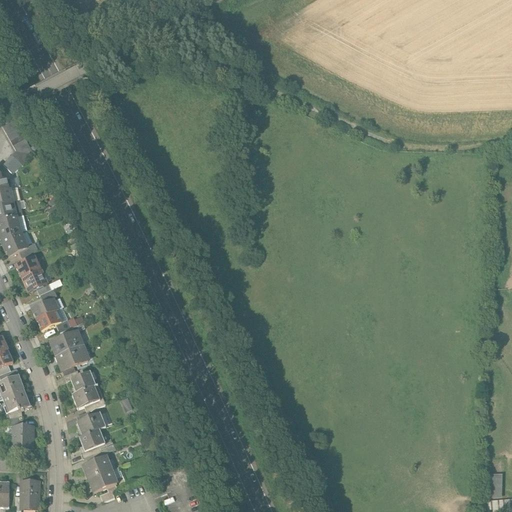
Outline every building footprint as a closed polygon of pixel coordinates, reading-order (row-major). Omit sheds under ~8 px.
[(27,121),(40,108),(40,107),(25,120),(126,311),(196,462),(216,511),(217,511),(198,461),(127,310),(27,121)] [(34,156),(14,121),(2,128),(16,153),(7,163),(18,173),(34,156)] [(0,196),(10,194),(8,184),(4,185),(2,179),(0,177),(0,196)] [(12,193),(10,194),(0,196),(0,210),(15,207),(12,193)] [(0,225),(19,221),(15,207),(0,210),(0,225)] [(23,236),(19,221),(0,225),(0,241),(1,244),(23,236)] [(30,253),(23,236),(1,244),(9,262),(30,253)] [(37,260),(16,270),(22,284),(43,275),(37,260)] [(49,289),(43,275),(22,284),(29,298),(49,289)] [(45,307),(55,302),(58,300),(54,292),(41,299),(45,307)] [(45,307),(31,312),(36,324),(57,314),(60,313),(55,302),(45,307)] [(62,325),(57,314),(36,324),(42,336),(56,329),(63,326),(62,325)] [(68,323),(62,325),(63,326),(56,329),(59,335),(48,340),(51,346),(65,340),(63,335),(72,331),(68,323)] [(51,346),(50,347),(56,362),(85,350),(79,335),(65,340),(51,346)] [(0,342),(0,358),(10,354),(4,341),(0,342)] [(92,365),(85,350),(56,362),(63,378),(92,365)] [(15,367),(10,354),(0,358),(0,373),(9,370),(15,367)] [(11,374),(9,370),(0,373),(0,379),(3,387),(19,380),(16,372),(11,374)] [(72,384),(84,379),(82,373),(65,380),(67,386),(72,384)] [(72,384),(77,399),(95,391),(97,391),(91,376),(84,379),(72,384)] [(3,387),(0,387),(0,395),(3,403),(25,394),(19,380),(3,387)] [(73,400),(79,415),(85,412),(101,406),(100,404),(95,391),(77,399),(73,400)] [(32,412),(25,394),(3,403),(9,418),(21,416),(32,412)] [(104,402),(100,404),(101,406),(85,412),(87,415),(77,420),(80,426),(98,419),(96,413),(106,408),(104,402)] [(23,420),(21,416),(9,418),(11,422),(11,429),(12,429),(23,429),(23,420)] [(78,427),(84,442),(100,435),(107,432),(101,418),(98,419),(80,426),(78,427)] [(35,453),(35,429),(23,429),(12,429),(12,453),(35,453)] [(80,443),(86,457),(106,449),(100,435),(84,442),(80,443)] [(83,471),(88,484),(114,474),(108,460),(83,471)] [(88,484),(94,499),(99,497),(117,490),(120,489),(114,474),(88,484)] [(501,476),(485,476),(485,500),(487,500),(486,511),(494,511),(495,510),(511,509),(511,500),(501,501),(501,476)] [(40,510),(41,481),(20,480),(20,497),(19,510),(22,510),(40,510)] [(0,508),(10,509),(10,482),(0,481),(0,508)] [(117,490),(99,497),(103,506),(116,501),(113,496),(119,494),(117,490)]
